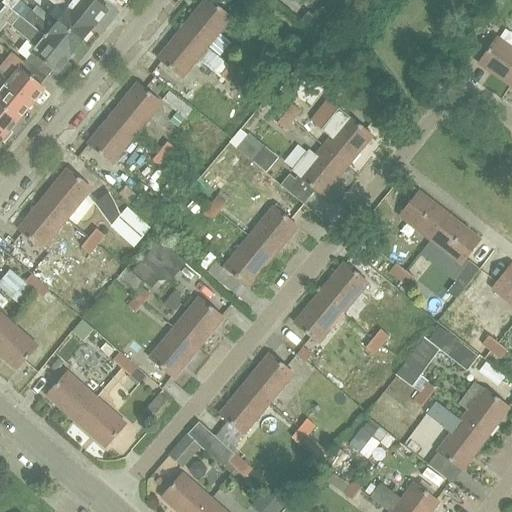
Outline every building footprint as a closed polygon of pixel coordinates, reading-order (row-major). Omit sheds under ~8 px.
[(4,0),(2,3),(5,5),(12,11),(21,0),(4,0)] [(82,42),(95,26),(63,0),(48,0),(55,5),(48,14),(82,42)] [(63,0),(95,26),(108,11),(94,0),(63,0)] [(208,0),(207,0),(183,30),(207,49),(231,19),(208,0)] [(15,13),(12,11),(5,5),(0,11),(0,31),(7,23),(15,13)] [(300,21),(326,42),(343,21),(331,10),(321,22),(308,12),(300,21)] [(70,57),(82,42),(48,14),(41,23),(29,12),(23,19),(70,57)] [(53,71),(57,74),(58,72),(66,62),(70,57),(23,19),(20,17),(12,27),(37,48),(32,54),(53,71)] [(182,79),(207,49),(183,30),(159,60),(182,79)] [(509,87),(511,83),(511,51),(496,40),(478,65),(509,87)] [(281,49),(266,44),(261,60),(276,64),(281,49)] [(234,58),(226,66),(235,74),(243,65),(234,58)] [(227,83),(235,74),(226,66),(219,75),(227,83)] [(19,69),(12,78),(0,67),(0,79),(31,105),(44,89),(19,69)] [(0,104),(19,120),(31,105),(0,79),(0,104)] [(138,85),(114,115),(137,134),(161,104),(138,85)] [(184,103),(176,113),(184,119),(191,109),(184,103)] [(0,129),(7,135),(19,120),(0,104),(0,129)] [(291,104),(283,114),(291,120),(299,111),(291,104)] [(331,139),(323,148),(347,167),(372,137),(356,124),(358,120),(351,114),(348,118),(339,110),(322,131),(331,139)] [(184,119),(176,113),(170,121),(177,127),(184,119)] [(291,120),(283,114),(276,122),(285,129),(291,120)] [(112,164),(137,134),(114,115),(89,145),(112,164)] [(266,148),(249,134),(236,149),(253,163),(266,148)] [(160,150),(168,157),(176,148),(168,141),(160,150)] [(347,167),(323,148),(316,157),(309,151),(292,173),(299,178),(296,181),(290,175),(280,187),(305,207),(316,193),(323,198),(347,167)] [(168,157),(160,150),(152,160),(160,167),(168,157)] [(67,220),(91,190),(68,171),(44,200),(67,220)] [(136,196),(125,186),(118,193),(129,203),(136,196)] [(399,217),(430,241),(449,218),(418,194),(399,217)] [(209,204),(218,212),(225,203),(217,195),(209,204)] [(43,250),(67,220),(44,200),(19,231),(43,250)] [(218,212),(209,204),(202,213),(210,220),(218,212)] [(240,232),(249,239),(272,258),(296,228),(273,209),(262,223),(253,216),(240,232)] [(479,242),(449,218),(430,241),(461,265),(479,242)] [(96,229),(88,238),(97,245),(105,236),(96,229)] [(81,247),(90,254),(97,245),(88,238),(81,247)] [(224,269),(247,288),(272,258),(249,239),(224,269)] [(388,271),(397,278),(405,269),(395,261),(388,271)] [(344,265),(320,295),(343,314),(350,320),(367,299),(360,293),(367,284),(344,265)] [(465,265),(454,280),(464,288),(465,288),(476,273),(465,265)] [(127,266),(116,279),(134,294),(142,285),(145,282),(127,266)] [(492,289),(511,305),(511,267),(510,266),(492,289)] [(34,290),(40,283),(30,275),(24,282),(9,269),(0,280),(0,288),(19,304),(32,289),(34,290)] [(414,276),(405,269),(397,278),(407,285),(414,276)] [(50,305),(56,297),(40,283),(34,290),(50,305)] [(142,285),(134,294),(144,302),(152,293),(142,285)] [(134,294),(127,304),(136,311),(144,302),(134,294)] [(350,320),(343,314),(320,295),(295,324),(318,344),(323,337),(330,329),(353,346),(365,331),(350,320)] [(199,300),(174,329),(198,348),(222,319),(199,300)] [(7,321),(0,327),(0,354),(17,370),(30,355),(36,347),(7,321)] [(478,357),(435,323),(423,337),(424,338),(397,373),(413,385),(440,350),(467,371),(478,357)] [(173,379),(198,348),(174,329),(150,360),(173,379)] [(380,330),(373,338),(382,345),(389,337),(380,330)] [(483,358),(490,349),(500,357),(507,347),(489,333),(475,352),(483,358)] [(373,338),(366,348),(374,355),(382,345),(373,338)] [(106,360),(108,362),(116,353),(106,345),(99,354),(106,360)] [(117,369),(129,380),(139,368),(127,358),(126,359),(117,352),(116,353),(108,362),(117,369)] [(269,355),(245,386),(268,405),(281,389),(293,375),(281,365),(269,355)] [(46,395),(75,421),(96,399),(66,373),(59,380),(46,395)] [(420,390),(428,397),(435,388),(427,382),(420,390)] [(458,419),(485,440),(508,408),(474,383),(458,404),(465,410),(458,419)] [(243,435),(268,405),(245,386),(220,416),(243,435)] [(428,397),(420,390),(413,400),(421,406),(428,397)] [(125,424),(110,411),(96,399),(75,421),(105,447),(125,424)] [(462,471),(485,440),(458,419),(436,402),(426,415),(452,434),(438,453),(429,465),(453,484),(462,471)] [(306,418),(298,427),(308,435),(316,426),(306,418)] [(298,427),(291,436),(300,444),(308,435),(298,427)] [(359,452),(370,438),(361,431),(350,445),(359,452)] [(203,447),(190,435),(171,457),(183,469),(203,447)] [(237,471),(244,462),(234,453),(215,436),(204,448),(223,466),(226,462),(237,471)] [(244,462),(237,471),(245,478),(252,469),(244,462)] [(325,480),(352,500),(358,492),(349,485),(332,472),(325,480)] [(161,497),(178,511),(200,511),(211,500),(182,474),(174,482),(161,497)] [(349,485),(358,492),(366,481),(357,475),(349,485)] [(388,511),(431,511),(439,502),(414,484),(402,501),(379,484),(369,498),(388,511)] [(267,488),(251,507),(257,511),(279,511),(286,505),(267,488)] [(223,511),(211,500),(200,511),(223,511)]
